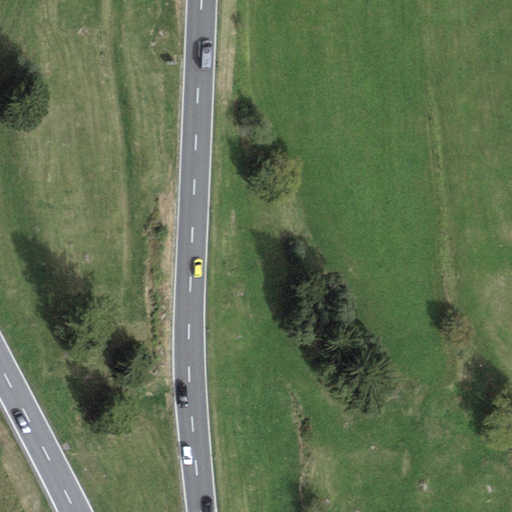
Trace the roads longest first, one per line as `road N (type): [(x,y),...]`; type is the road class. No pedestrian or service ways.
road 1 (primary): [(201,0),(188,393),(198,511)]
road 2 (primary): [(72,511),(0,365)]
